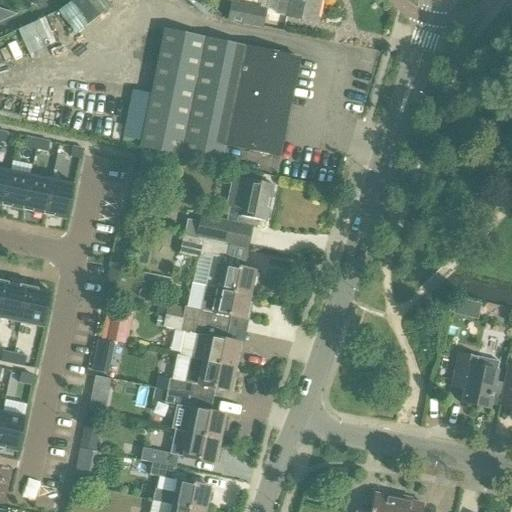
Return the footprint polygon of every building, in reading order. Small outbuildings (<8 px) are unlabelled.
[(279,0),(276,15),(315,23),(319,0),(279,0)] [(232,4),(228,22),(262,29),(265,11),(232,4)] [(143,132),(139,149),(221,166),(225,146),(279,158),(299,60),(279,55),(280,51),(269,49),(268,53),(163,31),(150,95),(131,91),(123,127),(143,132)] [(25,138),(23,148),(35,150),(37,140),(25,138)] [(37,140),(35,150),(47,153),(49,143),(37,140)] [(71,148),(69,157),(79,159),(81,160),(83,150),(71,148)] [(0,169),(0,206),(1,207),(8,172),(0,169)] [(8,172),(1,207),(22,211),(29,176),(8,172)] [(29,176),(22,211),(43,216),(51,180),(29,176)] [(51,180),(43,216),(65,221),(73,185),(51,180)] [(228,247),(228,246),(246,250),(252,220),(265,223),(273,186),(246,181),(246,182),(233,180),(228,207),(240,210),(237,224),(200,216),(199,223),(187,220),(183,237),(195,240),(228,247)] [(202,254),(211,256),(224,259),(225,259),(228,247),(195,240),(182,237),(182,238),(183,238),(179,254),(202,259),(202,258),(201,258),(202,254)] [(205,288),(248,297),(249,297),(250,296),(248,296),(250,288),(251,288),(255,272),(222,265),(224,259),(211,256),(205,288)] [(6,284),(0,313),(0,319),(20,324),(27,288),(6,284)] [(27,288),(20,324),(42,328),(45,318),(50,293),(27,288)] [(183,311),(181,320),(227,330),(230,318),(244,321),(248,305),(246,305),(248,297),(205,288),(200,311),(184,308),(183,311)] [(183,311),(166,307),(164,316),(181,320),(183,311)] [(122,345),(129,313),(113,309),(106,342),(122,345)] [(155,327),(162,328),(164,316),(157,315),(155,327)] [(189,358),(189,360),(233,369),(232,369),(234,369),(234,368),(233,367),(234,360),(236,360),(239,344),(225,341),(227,330),(181,320),(164,316),(162,328),(198,336),(193,359),(189,358)] [(2,352),(0,361),(0,362),(11,365),(14,355),(2,352)] [(460,404),(488,410),(496,373),(477,369),(479,359),(458,354),(451,388),(463,390),(460,404)] [(14,355),(11,365),(23,367),(25,357),(14,355)] [(169,380),(166,392),(211,402),(214,390),(229,393),(232,377),(231,377),(232,369),(233,369),(189,360),(184,383),(169,380)] [(499,407),(511,409),(509,419),(511,419),(511,367),(509,366),(508,366),(501,400),(499,407)] [(20,374),(18,384),(30,386),(32,376),(20,374)] [(186,434),(186,435),(217,441),(218,441),(219,441),(219,440),(218,440),(219,432),(221,432),(224,416),(209,413),(211,402),(166,392),(164,404),(183,408),(178,432),(186,434)] [(24,417),(1,413),(0,419),(0,449),(16,453),(24,417)] [(79,448),(94,451),(100,422),(85,419),(79,448)] [(177,457),(214,465),(217,449),(216,449),(217,441),(186,435),(186,434),(178,432),(174,431),(169,455),(177,457)] [(142,449),(139,461),(175,469),(177,457),(169,455),(142,449)] [(175,469),(139,461),(133,460),(131,472),(149,476),(172,481),(175,469)] [(152,502),(171,506),(199,511),(204,511),(202,511),(204,504),(206,504),(206,503),(209,501),(211,493),(209,489),(209,488),(176,481),(174,494),(155,490),(152,502)] [(395,511),(399,497),(386,494),(385,497),(373,494),(369,511),(395,511)] [(399,497),(395,511),(421,511),(423,505),(411,502),(411,500),(399,497)]
